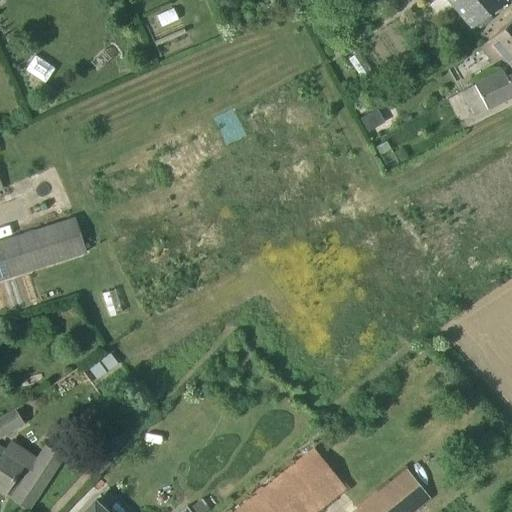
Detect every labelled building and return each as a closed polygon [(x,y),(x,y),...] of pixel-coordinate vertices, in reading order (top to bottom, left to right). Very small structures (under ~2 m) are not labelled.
[(448,0),(473,28),(504,1),(502,0),(448,0)] [(511,20),(488,40),(479,48),(492,64),(501,56),(511,68),(511,67),(511,20)] [(511,96),(511,74),(506,77),(503,70),(462,91),(474,115),(511,96)] [(0,242),(0,280),(87,253),(75,218),(0,242)] [(14,408),(0,417),(0,438),(24,424),(14,408)] [(98,477),(125,446),(111,433),(83,464),(98,477)] [(0,490),(28,509),(36,497),(63,457),(46,446),(38,458),(11,439),(5,449),(0,445),(0,490)] [(313,449),(235,511),(315,511),(345,488),(313,449)] [(412,511),(430,498),(407,469),(354,511),(412,511)] [(192,511),(209,511),(211,510),(202,498),(189,508),(192,511)] [(105,511),(94,501),(83,511),(105,511)]
